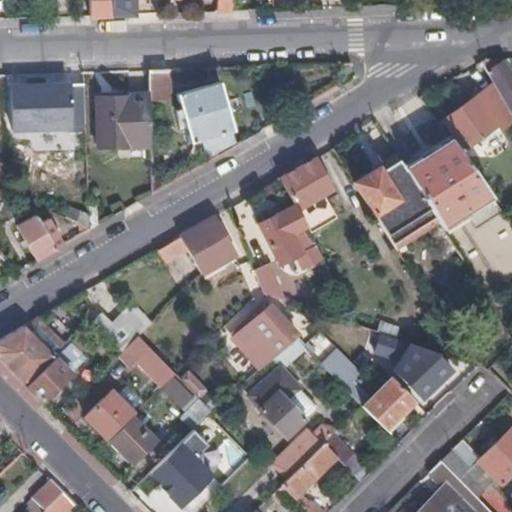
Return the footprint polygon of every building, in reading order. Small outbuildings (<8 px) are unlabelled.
[(90,0),(91,17),(102,16),(111,16),(110,0),(90,0)] [(110,0),(111,16),(135,15),(134,0),(110,0)] [(218,0),(218,13),(234,12),(234,0),(218,0)] [(488,59),(482,63),(495,85),(511,114),(511,75),(504,63),(501,64),(498,59),(488,59)] [(170,70),(150,71),(151,101),(171,100),(170,70)] [(63,133),(86,133),(85,110),(84,85),(43,86),(42,80),(28,81),(29,87),(12,88),(13,131),(62,129),(63,133)] [(220,157),(238,146),(220,82),(177,95),(189,137),(190,141),(199,168),(220,157)] [(511,122),(511,114),(495,85),(445,121),(452,131),(451,132),(452,134),(453,132),(462,145),(458,148),(461,152),(491,130),(497,126),(500,131),(511,122)] [(152,146),(151,101),(120,101),(120,97),(98,98),(99,148),(152,146)] [(495,134),(500,131),(497,126),(491,130),(495,134)] [(451,138),(404,165),(406,169),(454,142),(451,138)] [(406,169),(431,208),(443,227),(493,197),(461,152),(458,148),(454,142),(406,169)] [(306,166),(282,179),(296,206),(309,232),(334,217),(323,197),(334,190),(316,159),(306,166)] [(375,171),(356,182),(389,234),(431,208),(406,169),(404,165),(401,161),(383,172),(375,171)] [(443,227),(445,231),(496,201),(493,197),(443,227)] [(309,232),(296,206),(260,225),(272,245),(273,245),(282,262),(296,254),(303,268),(322,258),(309,232)] [(72,207),(68,218),(79,222),(91,226),(90,214),(72,207)] [(17,227),(37,262),(63,247),(48,223),(43,226),(37,216),(17,227)] [(181,237),(189,250),(203,275),(204,276),(237,256),(215,217),(200,226),(181,237)] [(79,222),(81,236),(91,231),(91,226),(79,222)] [(181,237),(157,250),(165,263),(189,250),(181,237)] [(179,282),(196,271),(185,254),(168,265),(179,282)] [(270,265),(256,271),(266,295),(283,301),(270,265)] [(477,309),(496,340),(507,330),(490,302),(477,309)] [(274,358),(297,338),(299,336),(272,305),(265,312),(260,306),(254,311),(252,316),(255,320),(235,337),(261,369),(274,358)] [(101,315),(94,321),(124,352),(140,337),(148,329),(129,309),(112,326),(101,315)] [(27,330),(24,327),(0,340),(0,359),(28,387),(60,355),(67,348),(38,319),(27,330)] [(453,369),(438,353),(385,335),(379,354),(404,362),(397,372),(409,385),(408,386),(422,399),(453,369)] [(140,337),(124,352),(122,355),(133,365),(138,360),(163,387),(177,375),(140,337)] [(305,348),(297,338),(274,358),(283,368),(305,348)] [(60,355),(28,387),(35,395),(43,403),(71,374),(60,363),(64,359),(60,355)] [(347,390),(363,375),(364,374),(355,364),(339,380),(347,390)] [(302,389),(283,368),(250,396),(263,409),(262,411),(288,437),(306,419),(289,402),(302,389)] [(193,398),(204,390),(190,371),(179,379),(193,398)] [(386,431),(416,402),(393,378),(379,391),(363,375),(347,390),(363,407),(386,431)] [(86,419),(109,442),(134,417),(136,415),(113,392),(86,419)] [(213,411),(201,399),(182,417),(194,429),(213,411)] [(134,417),(109,442),(123,456),(127,452),(138,463),(158,442),(134,417)] [(480,460),(471,469),(490,488),(499,479),(503,483),(511,474),(511,430),(510,428),(480,460)] [(313,457),(323,446),(316,439),(306,450),(313,457)] [(461,442),(453,450),(471,469),(480,460),(461,442)] [(310,511),(324,511),(316,503),(310,502),(303,494),(339,458),(325,444),(323,446),(313,457),(284,485),(291,491),(310,511)] [(441,461),(460,480),(471,469),(453,450),(441,461)] [(127,452),(123,456),(134,467),(138,463),(127,452)] [(347,466),(362,481),(371,473),(355,457),(347,466)] [(492,511),(479,499),(460,480),(441,461),(430,473),(443,487),(418,511),(492,511)] [(228,476),(238,490),(260,477),(251,462),(228,476)] [(471,469),(460,480),(479,499),(490,488),(471,469)] [(132,493),(143,504),(163,483),(152,472),(132,493)] [(46,511),(64,495),(51,482),(21,511),(46,511)] [(284,485),(280,490),(286,496),(291,491),(284,485)] [(72,511),(77,508),(64,495),(46,511),(72,511)]
